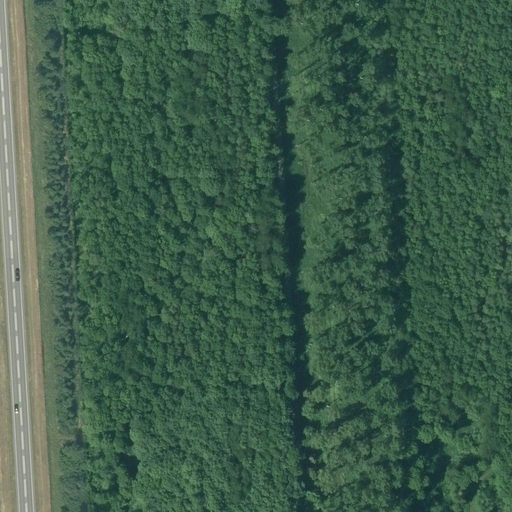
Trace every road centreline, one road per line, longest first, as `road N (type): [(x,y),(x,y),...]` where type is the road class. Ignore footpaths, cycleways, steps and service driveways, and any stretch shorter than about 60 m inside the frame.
road 1 (unclassified): [(303,511),(270,0)]
road 2 (trunk): [(26,511),(0,57)]
